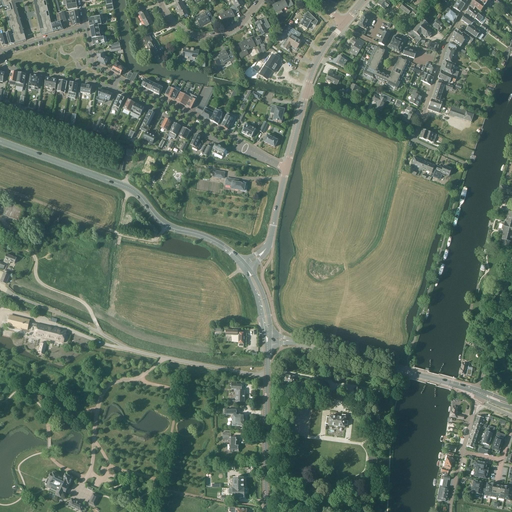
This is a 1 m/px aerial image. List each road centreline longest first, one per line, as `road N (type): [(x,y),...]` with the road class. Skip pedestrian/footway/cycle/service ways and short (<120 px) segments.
road 1 (secondary): [(245,267),(207,237),(164,224),(128,187),(0,141)]
road 2 (secondary): [(478,392),(267,338)]
road 3 (track): [(164,224),(154,239),(119,234),(0,187)]
road 4 (residential): [(112,88),(250,150)]
road 5 (residential): [(250,150),(117,78)]
road 6 (secondary): [(267,511),(267,369)]
road 7 (unclassified): [(478,392),(511,264)]
road 8 (residential): [(160,0),(179,29),(207,37),(230,31),(261,0)]
road 9 (residential): [(0,53),(5,66),(112,88)]
